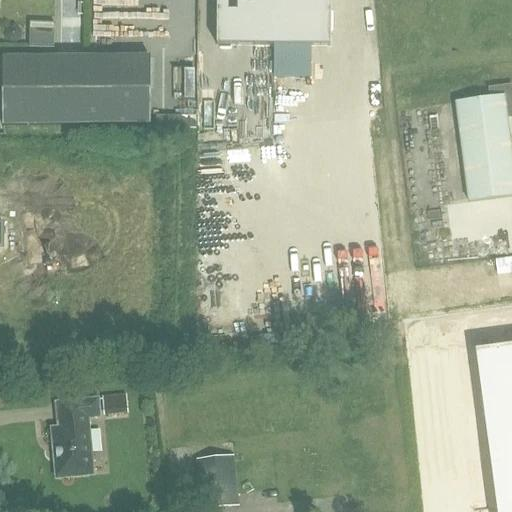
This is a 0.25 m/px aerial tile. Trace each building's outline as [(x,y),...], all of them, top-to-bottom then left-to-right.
[(330,47),(330,0),(216,0),(217,46),(330,47)] [(29,36),(29,51),(53,51),(54,37),(29,36)] [(311,64),(311,54),(284,52),(283,62),(311,64)] [(149,57),(3,58),(3,126),(150,125),(149,57)] [(511,86),(492,89),(493,99),(457,103),(470,203),(511,197),(511,148),(508,118),(511,117),(511,86)] [(195,130),(195,118),(156,117),(156,129),(195,130)] [(511,511),(511,347),(475,352),(495,511),(511,511)] [(124,396),(116,397),(117,411),(125,410),(124,396)] [(98,401),(75,403),(58,404),(60,420),(60,429),(52,430),(54,449),(56,449),(56,458),(55,458),(57,479),(89,476),(87,461),(91,457),(87,418),(99,417),(98,401)] [(324,446),(280,452),(286,504),(331,498),(328,478),(340,476),(338,458),(326,460),(324,446)] [(202,511),(239,507),(233,457),(196,461),(202,511)]
